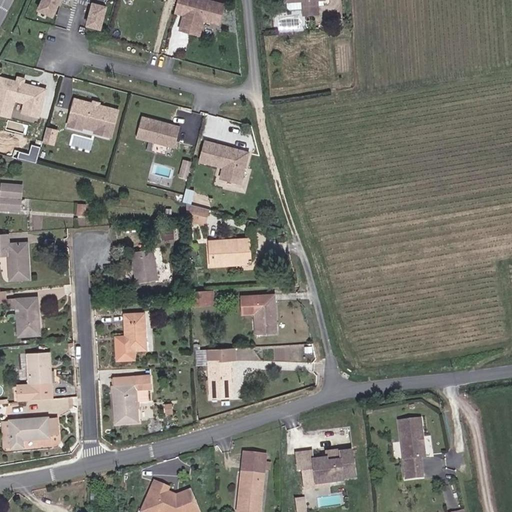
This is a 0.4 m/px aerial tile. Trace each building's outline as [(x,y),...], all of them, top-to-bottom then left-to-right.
[(53,19),(61,0),(44,0),(39,13),(53,19)] [(104,9),(106,0),(87,0),(86,4),(92,6),(87,28),(101,31),(107,9),(104,9)] [(231,7),(207,0),(184,0),(181,14),(192,17),(191,21),(188,23),(186,30),(205,36),(209,21),(225,26),(231,7)] [(325,5),(331,5),(331,0),(294,0),(294,1),(306,0),(310,0),(312,15),(325,14),(325,11),(325,5)] [(39,121),(46,94),(24,89),(18,87),(1,83),(0,85),(0,119),(11,122),(15,105),(26,108),(23,117),(39,121)] [(113,141),(120,115),(100,110),(95,109),(77,105),(72,122),(81,124),(79,130),(84,132),(98,135),(97,137),(113,141)] [(177,150),(182,130),(144,121),(139,141),(177,150)] [(79,130),(81,124),(72,122),(70,131),(83,134),(84,132),(79,130)] [(50,149),(53,136),(46,134),(43,147),(50,149)] [(248,176),(253,156),(209,145),(204,165),(248,176)] [(1,199),(21,201),(22,188),(2,186),(1,199)] [(0,210),(0,211),(20,213),(21,201),(1,199),(0,210)] [(211,212),(189,207),(189,222),(209,226),(211,212)] [(11,284),(30,282),(27,245),(7,247),(7,236),(0,236),(0,259),(9,259),(11,284)] [(252,267),(256,266),(255,242),(212,245),(213,270),(233,268),(233,264),(252,263),(252,267)] [(138,286),(160,282),(155,251),(133,254),(138,286)] [(193,289),(193,305),(215,305),(215,289),(193,289)] [(264,336),(283,335),(281,298),(262,299),(264,336)] [(22,338),(42,337),(38,301),(11,304),(11,312),(19,311),(22,338)] [(120,371),(139,370),(137,355),(149,354),(146,319),(127,320),(129,346),(129,350),(118,351),(120,371)] [(214,402),(236,401),(234,363),(240,363),(239,351),(212,352),(214,402)] [(55,404),(54,387),(51,356),(30,358),(32,390),(19,391),(21,407),(55,404)] [(156,378),(117,381),(119,428),(143,427),(142,413),(140,413),(140,406),(154,405),(153,392),(157,392),(156,378)] [(177,407),(171,408),(172,417),(179,416),(177,407)] [(426,419),(402,421),(408,480),(428,478),(426,458),(431,456),(426,419)] [(51,439),(59,438),(57,422),(1,427),(3,453),(24,452),(24,444),(51,441),(51,439)] [(317,452),(301,453),(298,454),(300,470),(304,470),(307,490),(333,488),(335,484),(347,482),(350,479),(359,479),(355,451),(342,452),(344,460),(331,460),(330,458),(317,459),(317,452)] [(264,511),(270,456),(247,453),(239,511),(264,511)] [(175,488),(157,481),(145,511),(204,511),(195,490),(181,496),(173,493),(175,488)] [(297,497),(297,511),(307,511),(306,496),(297,497)]
